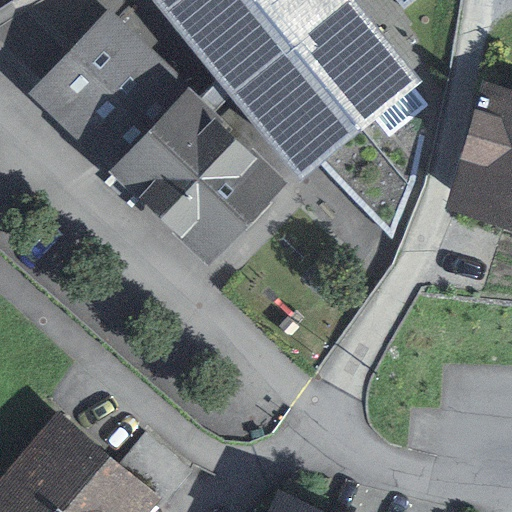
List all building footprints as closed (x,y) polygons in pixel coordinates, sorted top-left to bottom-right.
[(153,0),(288,164),(400,73),(342,0),(153,0)] [(112,2),(31,85),(201,257),(277,180),(112,2)] [(511,74),(496,70),(455,206),(511,225),(511,74)] [(134,511),(145,499),(59,425),(0,492),(0,511),(134,511)] [(307,511),(286,503),(281,511),(307,511)]
